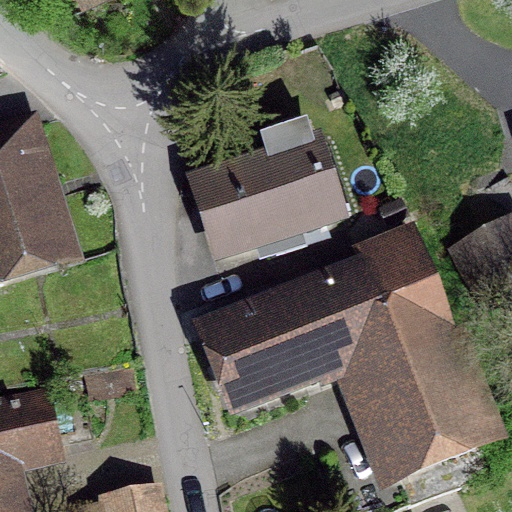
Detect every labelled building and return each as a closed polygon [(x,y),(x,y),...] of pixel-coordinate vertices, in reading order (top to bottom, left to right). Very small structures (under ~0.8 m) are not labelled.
[(300,227),(335,216),(306,124),(259,139),(268,167),(198,188),(219,253),(264,238),(270,259),(307,248),(300,227)] [(41,127),(0,139),(0,285),(82,260),(41,127)] [(511,219),(468,241),(491,287),(511,277),(511,219)] [(355,261),(195,326),(232,416),(343,372),(389,483),(501,438),(414,221),(349,247),(355,261)] [(53,405),(0,416),(0,511),(21,511),(13,473),(65,461),(53,405)] [(159,511),(152,482),(92,496),(95,511),(159,511)]
